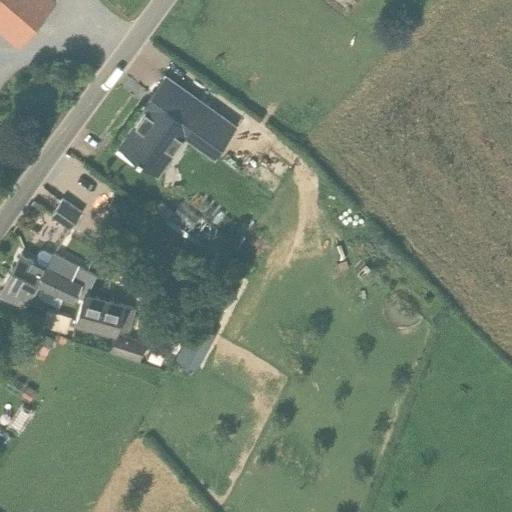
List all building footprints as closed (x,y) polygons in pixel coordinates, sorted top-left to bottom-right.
[(0,0),(0,25),(21,43),(57,1),(55,0),(0,0)] [(236,126),(165,75),(150,95),(155,99),(149,107),(146,105),(118,144),(157,173),(184,135),(213,157),(236,126)] [(69,228),(81,211),(62,198),(50,214),(69,228)] [(30,208),(42,215),(47,208),(35,200),(30,208)] [(152,212),(160,217),(164,212),(156,207),(152,212)] [(395,251),(384,239),(378,244),(389,256),(395,251)] [(31,293),(45,265),(52,252),(43,248),(39,249),(34,260),(21,253),(0,294),(0,296),(26,306),(30,294),(31,293)] [(86,294),(96,275),(54,253),(47,266),(45,265),(30,294),(59,307),(63,297),(81,303),(76,320),(127,334),(134,307),(86,294)] [(135,296),(139,286),(120,279),(117,289),(135,296)] [(164,343),(176,349),(189,325),(177,318),(164,343)] [(195,369),(214,333),(194,322),(175,358),(195,369)] [(117,335),(112,349),(140,359),(151,328),(140,324),(135,341),(117,335)] [(10,346),(43,360),(52,340),(33,332),(31,339),(16,332),(10,346)] [(21,395),(29,400),(34,390),(26,386),(21,395)]
